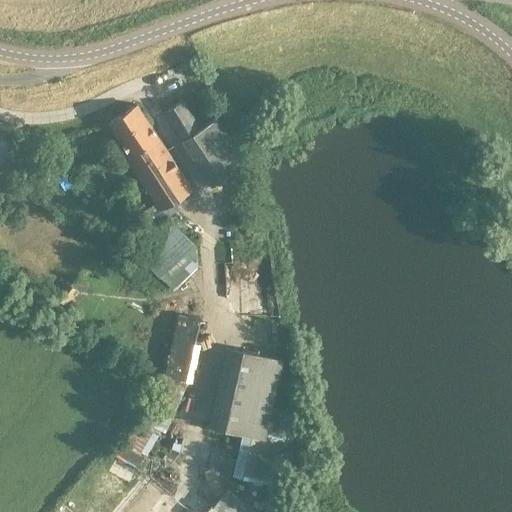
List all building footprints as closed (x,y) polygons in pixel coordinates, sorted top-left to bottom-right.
[(216,117),(199,128),(181,100),(166,110),(184,137),(181,139),(212,184),(245,162),(216,117)] [(156,202),(161,210),(193,190),(137,104),(108,122),(129,154),(126,156),(156,201),(156,202)] [(166,215),(152,228),(131,248),(161,279),(162,278),(173,289),(198,263),(196,244),(166,215)] [(198,297),(177,294),(167,364),(165,363),(121,439),(147,454),(190,379),(198,297)] [(281,357),(226,347),(211,432),(236,437),(228,479),(267,485),(271,464),(287,467),(292,436),(268,432),(281,357)] [(211,511),(261,511),(233,488),(211,511)]
